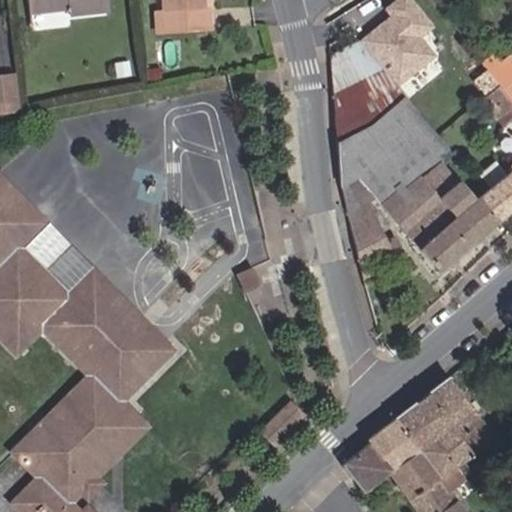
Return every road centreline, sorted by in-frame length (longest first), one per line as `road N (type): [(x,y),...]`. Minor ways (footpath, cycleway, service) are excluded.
road 1 (residential): [(377,406),(342,294),(290,0)]
road 2 (tertiary): [(377,406),(511,284)]
